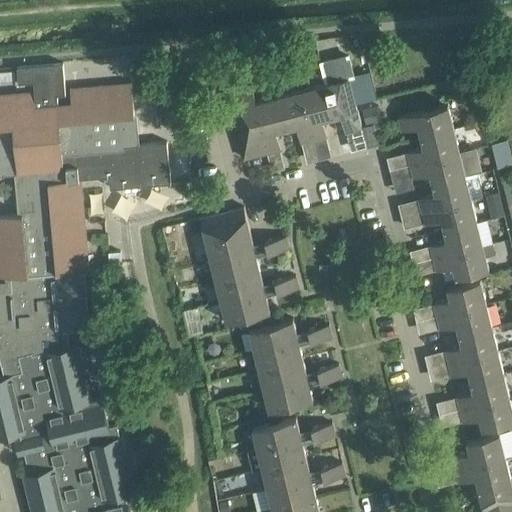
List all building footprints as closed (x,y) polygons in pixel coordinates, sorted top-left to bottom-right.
[(299,45),(292,47),(294,60),(302,59),(299,45)] [(0,277),(84,270),(89,269),(80,178),(109,175),(110,188),(171,182),(167,141),(122,145),(119,116),(134,115),(131,82),(70,88),(72,111),(59,113),(57,94),(65,93),(62,61),(17,65),(18,82),(33,81),(34,91),(0,93),(0,171),(32,169),(36,212),(0,215),(0,277)] [(14,70),(0,71),(0,81),(15,80),(14,70)] [(324,83),(333,116),(357,110),(348,77),(324,83)] [(230,102),(254,96),(251,82),(226,88),(230,102)] [(324,83),(301,89),(314,138),(327,135),(322,118),(333,116),(324,83)] [(301,89),(278,95),(286,127),(296,125),(301,142),(314,138),(301,89)] [(255,100),(258,110),(261,124),(265,138),(268,152),(281,149),(276,130),(286,127),(278,95),(255,100)] [(258,110),(255,100),(254,96),(230,102),(233,116),(258,110)] [(377,104),(361,108),(366,125),(374,123),(381,121),(377,104)] [(421,136),(454,128),(448,104),(398,116),(402,130),(418,126),(421,136)] [(261,124),(258,110),(233,116),(237,130),(261,124)] [(381,121),(374,123),(376,131),(387,128),(385,119),(381,121)] [(265,138),(261,124),(237,130),(240,144),(265,138)] [(410,164),(459,151),(454,128),(421,136),(424,146),(407,150),(410,164)] [(268,152),(265,138),(240,144),(244,158),(268,152)] [(496,139),(498,162),(511,161),(510,138),(496,139)] [(433,183),(465,175),(459,151),(410,164),(413,177),(430,172),(433,183)] [(422,210),(471,198),(465,175),(433,183),(435,193),(418,197),(422,210)] [(502,179),(508,203),(511,201),(511,181),(511,177),(502,179)] [(422,210),(401,215),(404,227),(425,222),(425,223),(442,219),(444,229),(477,221),(471,198),(422,210)] [(230,210),(236,234),(250,230),(244,206),(230,210)] [(215,213),(221,238),(236,234),(230,210),(215,213)] [(207,241),(221,238),(215,213),(200,217),(207,241)] [(433,257),(483,244),(493,242),(487,218),(477,221),(444,229),(447,239),(430,243),(433,257)] [(221,238),(207,241),(211,260),(255,250),(250,230),(236,234),(221,238)] [(275,238),(278,250),(289,248),(286,235),(275,238)] [(278,250),(275,238),(265,240),(268,253),(278,250)] [(489,268),(483,244),(433,257),(436,269),(437,270),(453,265),(456,276),(489,268)] [(216,280),(260,269),(255,250),(211,260),(216,280)] [(120,251),(108,252),(109,263),(121,262),(120,251)] [(433,257),(413,262),(416,274),(436,269),(433,257)] [(221,300),(264,289),(260,269),(216,280),(221,300)] [(90,328),(84,270),(0,277),(0,358),(4,375),(0,375),(0,436),(19,432),(29,471),(22,472),(32,511),(140,511),(139,508),(138,509),(133,492),(135,491),(121,434),(119,434),(117,423),(110,425),(102,396),(92,398),(78,342),(68,345),(67,330),(90,328)] [(285,277),(288,290),(299,287),(296,275),(285,277)] [(288,290),(285,277),(274,280),(278,293),(288,290)] [(437,315),(486,303),(480,279),(448,287),(450,298),(433,302),(437,315)] [(264,289),(221,300),(226,321),(270,310),(264,289)] [(492,326),(486,303),(437,315),(440,328),(457,324),(459,334),(492,326)] [(247,329),(253,349),(298,338),(293,317),(247,329)] [(200,318),(185,321),(188,335),(203,331),(200,318)] [(318,326),(321,339),(332,336),(329,324),(318,326)] [(321,339),(318,326),(308,329),(311,342),(321,339)] [(445,348),(448,362),(497,349),(492,326),(459,334),(462,344),(445,348)] [(303,358),(298,338),(253,349),(258,369),(303,358)] [(503,372),(497,349),(448,362),(451,375),(468,370),(471,381),(503,372)] [(258,369),(264,389),(308,378),(303,358),(258,369)] [(328,366),(331,378),(342,376),(338,363),(328,366)] [(331,378),(328,366),(317,368),(321,381),(331,378)] [(457,395),(460,408),(509,396),(503,372),(471,381),(473,391),(457,395)] [(308,378),(264,389),(269,409),(313,398),(308,378)] [(138,386),(121,390),(124,401),(141,397),(138,386)] [(511,420),(511,407),(509,396),(460,408),(463,421),(480,417),(483,428),(511,420)] [(253,427),(257,447),(301,436),(296,416),(253,427)] [(321,425),(325,437),(335,435),(332,422),(321,425)] [(314,440),(325,437),(321,425),(311,427),(314,440)] [(457,473),(506,461),(499,432),(467,440),(469,451),(452,455),(457,473)] [(301,436),(257,447),(248,449),(253,469),(262,467),(306,456),(301,436)] [(311,476),(306,456),(262,467),(267,487),(311,476)] [(476,477),(481,497),(511,489),(511,483),(506,461),(457,473),(459,481),(476,477)] [(342,462),(331,464),(334,477),(345,474),(342,462)] [(334,477),(331,464),(321,467),(324,480),(334,477)] [(311,476),(267,487),(272,507),(316,496),(311,476)] [(511,511),(511,489),(481,497),(484,510),(480,511),(511,511)] [(319,511),(316,496),(272,507),(273,511),(319,511)] [(229,511),(227,500),(218,502),(220,511),(229,511)]
